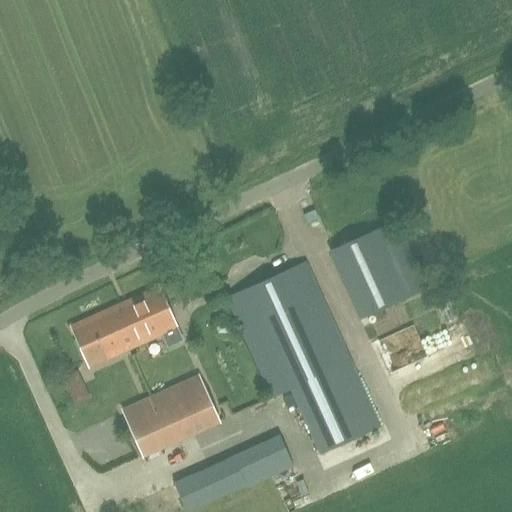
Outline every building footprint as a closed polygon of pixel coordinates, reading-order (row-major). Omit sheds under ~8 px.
[(335,249),(366,318),(428,290),(397,221),(335,249)] [(380,428),(306,263),(228,298),(273,398),(293,389),(322,454),(380,428)] [(116,321),(111,323),(124,351),(161,334),(167,348),(182,342),(158,288),(111,309),(116,321)] [(111,323),(116,321),(111,309),(71,327),(89,366),(124,351),(111,323)] [(432,407),(415,372),(436,362),(427,344),(405,354),(401,348),(381,358),(411,417),(432,407)] [(68,377),(79,405),(93,400),(81,371),(68,377)] [(141,461),(220,426),(205,393),(197,375),(121,410),(141,461)] [(194,511),(195,511),(248,489),(294,468),(280,436),(181,481),(194,511)]
